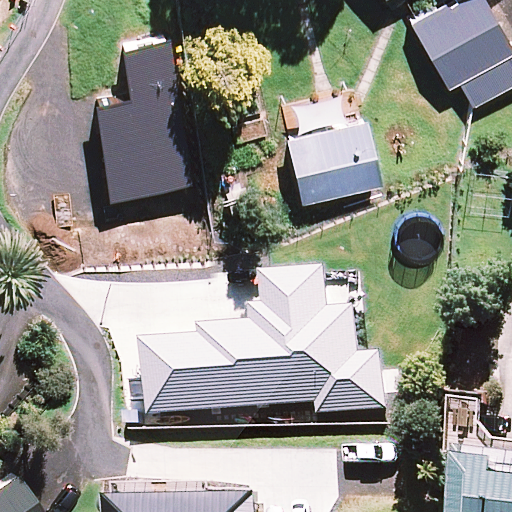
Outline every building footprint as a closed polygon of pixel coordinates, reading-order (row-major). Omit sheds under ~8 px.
[(446,0),(410,22),(450,89),(456,85),(468,105),(511,78),(511,49),(482,0),(446,0)] [(185,164),(177,31),(99,36),(107,169),(185,164)] [(376,147),(366,111),(296,130),(306,165),(376,147)] [(511,511),(511,472),(463,468),(458,511),(511,511)] [(0,511),(36,511),(10,474),(0,481),(0,511)]
